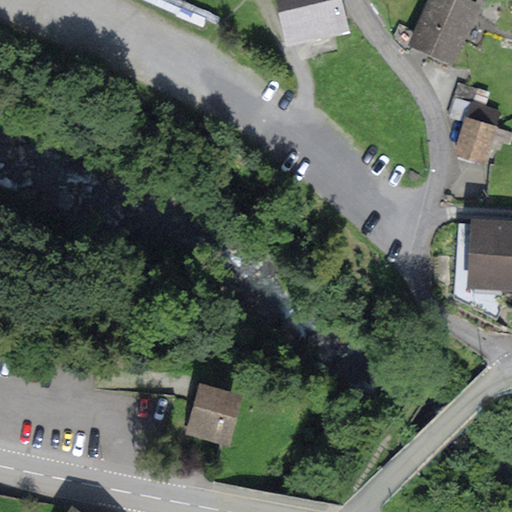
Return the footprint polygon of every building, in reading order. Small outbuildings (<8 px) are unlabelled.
[(340,0),(275,0),(287,44),(347,28),(340,0)] [(481,1),(477,0),(425,0),(408,46),(456,65),(481,1)] [(501,115),(468,106),(453,158),(487,167),(489,156),(493,156),(496,152),(501,150),(503,144),(510,145),(511,138),(511,132),(498,128),(501,115)] [(511,221),(469,219),(466,284),(511,286),(511,221)] [(246,401),(198,389),(188,434),(235,445),(246,401)]
